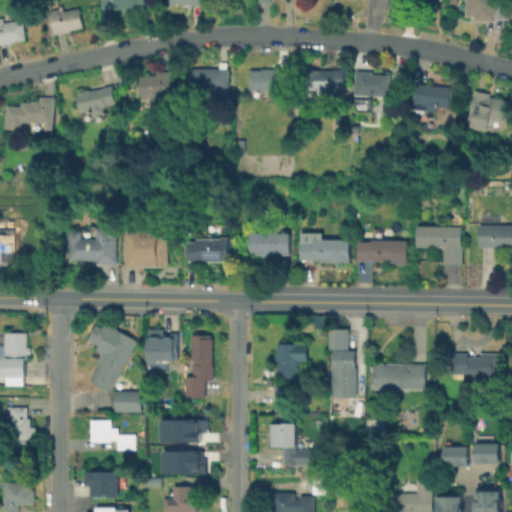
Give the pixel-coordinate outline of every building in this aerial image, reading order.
[(147,0),(147,6),(138,6),(138,8),(114,8),(114,7),(103,7),(103,0),(147,0)] [(504,0),(504,19),(496,19),(496,20),(475,20),(475,15),(466,15),(466,0),(504,0)] [(63,5),(65,11),(81,7),(86,27),(56,35),(49,9),(63,5)] [(0,17),(5,17),(6,22),(24,19),(27,39),(14,41),(15,42),(0,44),(0,17)] [(228,67),(229,87),(219,87),(219,89),(216,89),(216,95),(203,95),(203,89),(191,89),(191,68),(228,67)] [(287,68),(286,89),(264,90),(264,88),(251,88),(251,69),(262,69),(262,68),(287,68)] [(330,92),(330,94),(320,94),(320,88),(308,88),(308,69),(344,68),(345,92),(330,92)] [(171,75),(172,92),(173,92),(173,98),(153,99),(153,95),(141,96),(140,74),(157,74),(157,71),(172,70),(172,75),(171,75)] [(390,74),(390,94),(370,94),(370,99),(355,98),(356,70),(373,70),(373,73),(390,74)] [(452,87),(450,107),(439,105),(438,111),(427,110),(427,114),(413,112),(417,82),(452,87)] [(113,83),(118,103),(108,105),(108,106),(104,107),(106,112),(94,115),(92,109),(82,111),(77,91),(90,88),(91,90),(102,87),(102,86),(113,83)] [(507,99),(502,121),(492,119),(491,122),(470,117),(475,89),(491,93),(490,96),(507,99)] [(249,98),(270,98),(270,90),(248,90),(249,98)] [(55,96),(54,128),(47,128),(47,122),(24,121),(24,125),(22,125),(22,128),(7,128),(8,106),(22,106),(22,101),(32,102),(32,100),(41,100),(41,95),(55,96)] [(498,218),(498,223),(511,223),(511,248),(494,248),(494,246),(480,246),(480,223),(483,223),(483,218),(498,218)] [(463,225),(462,244),(464,244),(463,263),(444,263),(444,247),(417,246),(418,224),(463,225)] [(117,227),(117,263),(97,263),(97,259),(70,259),(70,230),(83,230),(83,237),(96,237),(97,227),(117,227)] [(0,228),(16,228),(16,265),(0,265),(0,228)] [(141,237),(155,237),(155,235),(168,235),(168,264),(152,264),(152,257),(141,257),(140,266),(125,265),(126,231),(141,231),(141,237)] [(350,239),(350,262),(327,262),(327,259),(301,259),(301,231),(323,232),(323,238),(350,239)] [(290,232),(290,254),(250,253),(250,232),(290,232)] [(229,236),(229,260),(188,260),(188,241),(196,241),(196,238),(221,238),(221,236),(229,236)] [(371,239),(408,240),(408,263),(391,263),(391,260),(358,259),(358,240),(371,241),(371,239)] [(314,329),(314,316),(326,316),(326,329),(314,329)] [(137,340),(111,391),(89,379),(103,354),(95,350),(98,345),(88,339),(96,324),(102,327),(104,323),(137,340)] [(350,328),(350,348),(330,348),(330,328),(350,328)] [(166,329),(166,334),(180,334),(180,361),(150,360),(150,329),(166,329)] [(28,333),(28,378),(26,378),(26,386),(8,386),(8,377),(0,377),(0,345),(6,345),(6,333),(28,333)] [(212,334),(212,337),(213,337),(213,365),(215,365),(214,379),(205,378),(205,397),(186,396),(186,375),(193,375),(193,363),(195,363),(194,358),(192,359),(192,334),(212,334)] [(309,343),(309,360),(299,360),(299,377),(277,377),(278,343),(309,343)] [(357,350),(356,366),(358,366),(357,396),(332,396),(332,367),(334,367),(334,349),(357,350)] [(468,356),(480,356),(480,352),(499,352),(499,379),(466,380),(465,374),(451,374),(451,352),(468,352),(468,356)] [(426,363),(426,388),(375,387),(375,362),(426,363)] [(291,388),(291,403),(276,403),(276,387),(291,388)] [(116,412),(116,391),(144,391),(144,412),(116,412)] [(28,406),(28,417),(31,417),(30,426),(34,426),(34,443),(12,443),(12,430),(4,430),(4,414),(11,414),(11,406),(28,406)] [(159,418),(193,418),(193,417),(197,417),(197,419),(207,419),(207,431),(203,431),(203,441),(159,441),(159,418)] [(111,419),(111,427),(119,427),(119,433),(137,433),(138,448),(112,448),(112,441),(91,441),(91,420),(111,419)] [(314,448),(314,463),(285,463),(285,446),(272,446),(272,422),(297,422),(297,448),(314,448)] [(477,464),(477,444),(503,444),(503,465),(477,464)] [(445,467),(445,447),(470,447),(470,467),(445,467)] [(161,472),(206,473),(206,457),(202,457),(202,449),(161,449),(161,472)] [(119,486),(119,497),(92,497),(92,486),(86,486),(86,472),(119,472),(119,486)] [(326,475),(326,493),(313,493),(313,475),(326,475)] [(433,478),(433,511),(395,511),(395,492),(418,492),(418,478),(433,478)] [(31,481),(31,488),(34,488),(34,504),(18,504),(18,511),(1,511),(1,504),(4,504),(4,481),(31,481)] [(197,495),(197,511),(178,511),(173,511),(169,511),(169,510),(164,510),(164,497),(173,497),(173,485),(194,485),(194,495),(197,495)] [(503,488),(503,492),(503,511),(477,511),(477,506),(479,506),(479,492),(491,492),(491,488),(503,488)] [(296,498),(300,498),(300,495),(314,495),(314,511),(275,511),(275,503),(271,502),(272,492),(296,492),(296,498)] [(465,493),(465,510),(466,510),(466,511),(439,511),(439,493),(465,493)]
